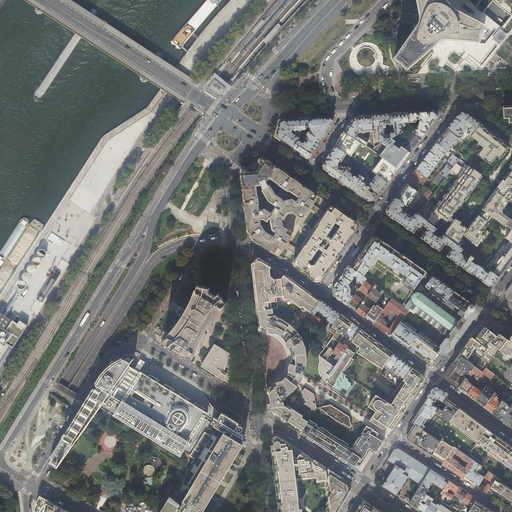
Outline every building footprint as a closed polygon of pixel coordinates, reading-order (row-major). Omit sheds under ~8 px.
[(206,0),(170,41),(179,49),(221,0),(206,0)] [(483,26),(486,21),(479,18),(452,7),(446,0),(416,0),(417,8),(418,11),(419,14),(419,17),(419,20),(418,23),(411,33),(402,46),(396,54),(394,58),(397,60),(398,61),(401,63),(403,66),(404,66),(406,69),(432,48),(438,42),(442,40),(445,40),(464,41),(479,43),(480,31),(483,26)] [(496,53),(500,48),(510,35),(509,34),(502,28),(494,22),(482,13),(484,11),(485,10),(491,1),(492,0),(446,0),(452,7),(479,18),(486,21),(483,26),(490,30),(491,31),(494,28),(496,30),(485,43),(483,43),(479,43),(464,41),(464,45),(464,51),(463,52),(461,54),(461,55),(463,57),(465,58),(455,72),(460,71),(468,71),(474,70),(477,66),(482,70),(491,59),(496,53)] [(511,0),(503,0),(502,0),(492,0),(491,1),(511,17),(511,15),(511,0)] [(399,14),(399,13),(398,11),(397,10),(396,9),(394,9),(393,9),(392,10),(391,11),(390,12),(390,14),(390,15),(391,16),(392,17),(393,18),(395,18),(396,17),(397,17),(398,15),(399,14)] [(405,12),(402,11),(400,20),(407,21),(411,22),(418,23),(419,20),(419,17),(419,14),(413,13),(408,13),(407,12),(405,12)] [(511,15),(511,17),(507,21),(504,25),(503,27),(502,28),(509,34),(510,35),(511,33),(511,32),(511,15)] [(480,31),(479,43),(483,43),(485,43),(496,30),(494,28),(491,31),(490,30),(483,26),(480,31)] [(511,36),(510,35),(500,48),(496,53),(511,66),(511,36)] [(446,64),(455,72),(465,58),(463,57),(461,55),(461,54),(463,52),(464,51),(464,45),(464,41),(445,40),(442,40),(438,42),(432,48),(432,49),(433,50),(433,51),(434,53),(433,55),(434,56),(432,58),(433,59),(429,65),(428,66),(428,67),(429,69),(430,70),(431,70),(432,70),(433,70),(434,70),(434,69),(438,64),(440,66),(442,67),(438,72),(438,73),(443,72),(448,72),(442,68),(444,65),(446,64)] [(493,61),(495,63),(504,53),(503,52),(504,52),(502,50),(500,48),(496,53),(491,59),(493,61)] [(218,74),(215,72),(212,75),(207,82),(211,85),(210,86),(215,90),(220,94),(221,93),(224,96),(229,89),(231,87),(232,85),(230,84),(229,83),(219,75),(218,74)] [(511,122),(511,105),(511,106),(503,106),(503,118),(508,118),(509,123),(511,122)] [(437,116),(434,111),(430,111),(415,112),(408,113),(409,122),(414,122),(416,119),(418,121),(419,119),(420,120),(419,122),(419,124),(413,131),(421,137),(428,128),(437,116)] [(462,112),(459,112),(452,121),(446,129),(458,138),(460,138),(460,137),(459,136),(460,135),(462,136),(463,135),(460,132),(462,130),(462,129),(461,128),(462,126),(463,130),(464,130),(465,129),(465,127),(466,127),(467,128),(467,130),(468,131),(467,133),(469,135),(464,141),(465,142),(471,136),(480,124),(474,119),(465,112),(462,112)] [(409,122),(408,113),(398,113),(389,114),(390,124),(391,133),(391,138),(402,132),(402,128),(409,128),(409,122)] [(391,138),(391,133),(385,134),(384,125),(390,124),(389,114),(380,114),(372,115),(373,127),(377,127),(378,145),(390,138),(391,138)] [(365,146),(368,142),(358,136),(358,134),(359,132),(361,132),(362,133),(364,133),(365,132),(373,131),(373,129),(373,127),(372,115),(363,116),(357,116),(352,119),(348,125),(344,132),(365,146)] [(314,130),(312,131),(311,133),(308,131),(306,134),(307,136),(306,138),(308,140),(307,142),(304,141),(303,142),(300,140),(300,139),(299,138),(296,143),(312,154),(316,148),(333,121),(331,118),(320,118),(311,119),(307,125),(309,126),(313,129),(314,130)] [(299,136),(299,137),(292,132),(293,129),(295,130),(298,130),(298,131),(299,131),(300,131),(301,130),(304,130),(306,127),(307,125),(311,119),(300,120),(299,120),(281,121),(280,124),(280,126),(279,128),(277,136),(285,142),(293,148),(296,143),(299,138),(301,135),(300,134),(299,135),(299,136)] [(486,128),(485,127),(480,124),(471,136),(483,145),(478,153),(490,162),(496,155),(501,158),(506,151),(506,150),(508,147),(504,144),(505,143),(503,141),(500,138),(498,137),(498,138),(487,130),(487,129),(486,128)] [(452,147),(458,138),(446,129),(441,137),(436,142),(447,150),(450,146),(452,147)] [(418,141),(421,137),(413,131),(412,131),(407,138),(415,145),(418,141)] [(391,177),(397,169),(372,150),(365,146),(344,132),(339,139),(335,146),(346,154),(363,165),(370,170),(376,175),(387,182),(391,177)] [(399,144),(397,143),(395,146),(393,144),(395,141),(390,138),(378,145),(374,147),(372,150),(397,169),(403,161),(410,152),(402,146),(399,149),(397,147),(399,144)] [(412,149),(415,145),(407,138),(401,146),(402,146),(410,152),(412,149)] [(440,159),(447,150),(436,142),(433,147),(430,151),(440,159)] [(310,157),(312,154),(296,143),(293,148),(301,153),(307,157),(310,157)] [(341,161),(346,154),(335,146),(328,157),(324,164),(325,170),(331,174),(339,180),(347,168),(345,166),(345,165),(343,164),(341,167),(339,165),(340,163),(338,162),(337,164),(335,163),(337,159),(341,161)] [(450,171),(452,168),(446,163),(440,159),(430,151),(426,156),(423,160),(433,169),(439,173),(445,177),(450,171)] [(452,168),(458,159),(453,154),(446,163),(452,168)] [(316,198),(317,196),(316,195),(316,194),(315,194),(310,190),(280,169),(279,168),(280,167),(265,157),(264,156),(263,156),(261,156),(259,157),(257,159),(257,161),(259,161),(259,165),(258,167),(257,169),(255,170),(254,170),(251,171),(246,168),(245,168),(244,168),(243,168),(242,169),(241,169),(241,170),(241,171),(244,202),(248,231),(253,240),(277,254),(278,254),(280,254),(281,253),(282,251),(282,252),(286,246),(293,234),(292,232),(292,231),(283,225),(282,221),(287,213),(292,213),(299,218),(300,218),(302,218),(303,218),(303,217),(305,216),(311,206),(315,200),(314,200),(316,198)] [(450,171),(459,177),(447,193),(446,192),(446,193),(440,201),(441,202),(433,211),(426,220),(433,226),(440,218),(446,223),(447,221),(450,218),(450,217),(452,215),(451,214),(454,211),(455,211),(455,210),(457,208),(457,207),(459,203),(460,203),(461,203),(463,200),(462,199),(465,195),(466,195),(469,192),(468,191),(471,187),(472,187),(475,184),(474,183),(476,182),(478,179),(481,176),(480,175),(480,174),(474,169),(473,170),(473,169),(471,168),(468,165),(467,166),(466,164),(465,165),(463,164),(461,163),(462,161),(458,159),(452,168),(450,171)] [(427,178),(433,169),(423,160),(419,165),(417,168),(416,169),(427,178)] [(475,218),(472,221),(473,222),(470,225),(469,226),(468,226),(466,229),(465,230),(462,228),(463,226),(460,224),(459,224),(458,223),(459,222),(455,219),(454,221),(451,224),(443,234),(457,245),(463,237),(475,246),(481,238),(483,239),(488,233),(485,231),(486,230),(484,228),(488,223),(487,221),(490,216),(505,226),(510,219),(511,216),(511,212),(507,208),(506,207),(504,206),(508,201),(510,203),(511,199),(511,160),(509,164),(511,166),(511,169),(511,171),(510,171),(506,176),(507,177),(504,181),(502,180),(500,183),(497,186),(499,187),(498,188),(496,191),(495,191),(492,194),(493,195),(490,199),(489,198),(487,201),(487,202),(485,205),(484,206),(484,205),(481,208),(482,209),(482,210),(479,213),(475,218)] [(381,191),(387,182),(376,175),(372,180),(375,182),(375,183),(374,184),(371,182),(370,183),(368,183),(368,186),(367,187),(366,188),(364,186),(365,184),(363,183),(363,181),(364,179),(365,180),(366,178),(360,174),(358,177),(357,177),(355,175),(355,174),(353,173),(352,174),(350,172),(350,170),(351,168),(349,166),(347,168),(339,180),(345,184),(353,190),(362,196),(369,200),(374,199),(381,191)] [(427,178),(416,169),(414,172),(413,173),(415,175),(417,177),(418,178),(416,180),(421,183),(421,184),(424,186),(426,187),(427,185),(424,182),(427,178)] [(445,177),(439,173),(432,181),(438,186),(445,177)] [(420,185),(421,183),(416,180),(414,179),(411,176),(408,180),(406,183),(413,188),(416,184),(417,185),(418,184),(420,185)] [(408,204),(417,191),(413,188),(406,183),(400,190),(395,197),(404,204),(407,206),(408,205),(408,204)] [(81,219),(91,193),(78,187),(76,194),(69,192),(65,203),(68,205),(65,212),(69,214),(68,217),(75,220),(76,217),(81,219)] [(433,193),(428,189),(423,195),(428,199),(433,193)] [(428,199),(423,195),(412,210),(415,212),(417,214),(428,199)] [(463,254),(462,255),(461,253),(463,250),(457,245),(443,234),(442,236),(438,237),(437,236),(438,235),(437,234),(436,234),(436,235),(434,235),(434,232),(436,229),(433,226),(426,220),(417,214),(415,212),(412,217),(411,217),(402,210),(401,208),(404,204),(395,197),(391,202),(387,208),(388,214),(393,218),(402,224),(412,231),(414,232),(420,224),(422,224),(426,227),(426,229),(421,237),(430,244),(440,250),(444,244),(446,244),(447,244),(451,248),(451,250),(447,256),(455,261),(463,267),(468,260),(463,256),(464,255),(463,254)] [(304,244),(298,254),(295,260),(294,261),(293,263),(293,264),(293,265),(294,265),(314,281),(320,279),(328,268),(350,236),(356,227),(354,221),(344,214),(333,206),(332,206),(331,206),(330,206),(329,206),(329,207),(327,209),(323,214),(317,224),(318,224),(305,245),(304,244)] [(416,285),(426,271),(404,256),(395,250),(377,238),(376,237),(371,237),(351,267),(366,278),(375,285),(376,286),(380,289),(383,291),(402,305),(404,302),(416,285)] [(511,258),(511,242),(509,241),(488,269),(490,270),(498,277),(511,259),(511,258)] [(493,284),(498,277),(490,270),(487,273),(483,270),(483,269),(481,268),(482,267),(485,269),(486,267),(479,262),(476,265),(471,261),(472,259),(474,260),(474,259),(471,256),(468,260),(463,267),(476,276),(489,285),(493,284)] [(270,267),(272,266),(259,258),(252,264),(253,278),(254,287),(256,304),(257,310),(272,309),(277,308),(276,297),(283,296),(283,299),(289,299),(295,303),(292,307),(292,306),(291,306),(298,312),(302,306),(305,308),(310,311),(306,316),(307,317),(318,301),(313,297),(310,295),(311,294),(289,278),(287,280),(283,277),(281,280),(274,280),(270,277),(270,270),(271,268),(270,267)] [(365,280),(366,278),(351,267),(348,265),(344,271),(336,283),(332,289),(334,295),(347,305),(355,294),(358,289),(356,288),(352,295),(351,294),(350,291),(349,288),(351,288),(350,283),(353,278),(354,278),(354,276),(355,276),(356,280),(362,284),(365,280)] [(444,284),(432,276),(426,285),(432,290),(435,285),(438,287),(437,289),(438,290),(439,291),(440,290),(441,290),(442,290),(445,292),(446,292),(442,298),(446,301),(453,291),(444,284)] [(373,287),(365,280),(362,284),(359,289),(367,295),(373,287)] [(423,286),(421,285),(416,291),(414,292),(413,292),(411,296),(411,298),(406,304),(404,302),(402,305),(409,310),(414,313),(416,312),(417,312),(416,314),(419,316),(420,315),(421,316),(422,316),(421,317),(424,320),(425,319),(427,320),(426,321),(429,324),(430,323),(431,323),(432,324),(431,325),(434,327),(435,327),(436,326),(436,327),(437,328),(436,329),(440,331),(441,330),(442,331),(441,332),(444,335),(445,334),(447,335),(446,337),(450,341),(455,335),(463,324),(469,315),(474,308),(474,305),(465,299),(453,291),(446,301),(442,298),(440,296),(437,294),(432,290),(426,285),(424,284),(423,286)] [(180,320),(181,320),(178,325),(177,325),(177,326),(174,331),(173,330),(172,331),(169,336),(168,336),(167,336),(163,340),(165,339),(169,344),(167,345),(168,346),(170,344),(173,348),(171,349),(174,347),(180,351),(180,355),(181,352),(186,354),(185,356),(186,356),(186,354),(192,355),(192,358),(193,353),(194,352),(193,351),(192,351),(196,345),(197,345),(195,344),(199,338),(202,340),(203,340),(204,339),(206,335),(206,334),(206,333),(203,332),(203,331),(199,329),(205,321),(208,323),(209,323),(208,322),(211,317),(212,317),(213,317),(212,316),(215,311),(216,311),(217,312),(217,311),(216,311),(220,305),(220,306),(221,306),(222,306),(222,305),(227,302),(227,301),(224,303),(221,298),(223,297),(222,296),(220,298),(217,294),(219,292),(216,295),(215,295),(214,294),(209,291),(210,287),(209,287),(209,289),(204,288),(204,286),(203,288),(197,287),(198,285),(197,285),(196,290),(196,291),(197,291),(197,292),(198,292),(194,298),(193,298),(194,299),(191,304),(190,305),(191,305),(187,310),(186,311),(187,311),(190,313),(185,322),(181,319),(180,320)] [(376,286),(375,285),(373,287),(367,295),(375,301),(383,291),(380,289),(379,291),(377,290),(375,288),(376,286)] [(16,310),(21,303),(6,293),(1,300),(16,310)] [(363,300),(355,294),(347,305),(349,306),(355,311),(363,300)] [(384,332),(389,336),(391,335),(401,321),(409,310),(391,297),(383,309),(374,322),(373,324),(384,332)] [(366,299),(365,298),(363,300),(355,311),(359,314),(364,317),(365,316),(371,308),(369,307),(368,308),(363,304),(365,302),(366,299)] [(307,317),(327,331),(329,329),(333,324),(340,314),(320,299),(318,301),(307,317)] [(379,306),(378,308),(375,306),(373,305),(371,308),(365,316),(371,320),(374,322),(383,309),(379,306)] [(185,322),(190,313),(187,311),(186,312),(179,308),(175,314),(180,318),(182,319),(181,319),(185,322)] [(297,331),(294,334),(290,329),(288,326),(289,324),(282,320),(276,317),(275,316),(273,316),(272,316),(269,316),(269,313),(271,313),(273,312),(272,309),(257,310),(257,313),(259,323),(259,326),(259,327),(262,327),(262,329),(263,330),(268,331),(273,332),(278,334),(282,337),(283,339),(284,340),(287,343),(289,347),(291,352),(292,357),(291,364),(289,371),(288,373),(288,374),(285,377),(282,381),(277,384),(269,387),(269,390),(266,391),(269,412),(270,413),(272,413),(279,417),(282,419),(282,421),(283,421),(285,421),(295,427),(301,431),(307,421),(301,417),(302,415),(288,406),(287,407),(285,406),(284,406),(283,402),(282,402),(280,402),(279,399),(280,398),(281,398),(281,397),(282,397),(283,397),(284,397),(285,395),(286,395),(287,395),(290,393),(295,389),(298,384),(296,382),(297,379),(298,377),(300,373),(303,375),(305,371),(305,370),(306,365),(306,358),(305,351),(304,344),(301,338),(297,331)] [(353,323),(340,314),(333,324),(345,333),(353,323)] [(497,335),(503,325),(497,321),(490,316),(487,317),(485,320),(482,324),(485,326),(488,329),(490,326),(491,327),(492,326),(494,328),(495,328),(494,329),(496,330),(494,333),(497,335)] [(205,321),(199,329),(203,331),(208,323),(205,321)] [(405,322),(404,324),(401,321),(391,335),(393,337),(399,341),(411,326),(405,322)] [(354,338),(360,329),(353,323),(345,333),(344,335),(346,337),(345,338),(346,339),(347,338),(350,340),(352,337),(354,338)] [(294,334),(297,331),(292,327),(289,324),(288,326),(290,329),(294,334)] [(344,335),(345,333),(333,324),(329,329),(334,333),(332,337),(339,342),(344,335)] [(503,325),(497,335),(494,333),(488,329),(485,326),(482,330),(479,328),(475,333),(472,337),(487,348),(481,357),(474,365),(483,372),(486,368),(494,356),(511,333),(511,331),(508,329),(503,325)] [(416,330),(411,326),(399,341),(405,346),(408,348),(418,334),(415,332),(416,330)] [(377,348),(380,344),(360,329),(354,338),(352,341),(360,347),(357,352),(382,368),(385,364),(390,357),(377,348)] [(420,331),(419,332),(437,345),(436,346),(438,348),(440,345),(420,331)] [(437,345),(419,332),(418,334),(408,348),(411,350),(414,353),(425,361),(426,360),(432,365),(436,360),(444,349),(440,345),(438,348),(436,346),(437,345)] [(511,332),(511,333),(494,356),(509,367),(511,362),(511,332)] [(333,351),(339,342),(332,337),(328,342),(327,345),(329,346),(321,357),(320,356),(320,354),(320,353),(319,354),(318,356),(319,360),(319,365),(318,369),(319,371),(321,376),(325,380),(329,383),(333,382),(343,366),(338,361),(336,364),(328,358),(333,351)] [(446,337),(440,345),(444,349),(446,346),(450,341),(446,337)] [(481,357),(487,348),(472,337),(468,342),(465,346),(481,357)] [(339,342),(333,351),(337,354),(336,356),(340,358),(347,348),(348,346),(345,344),(344,345),(339,342)] [(390,357),(392,353),(380,344),(377,348),(390,357)] [(228,383),(229,382),(235,373),(235,372),(235,370),(230,367),(232,365),(227,361),(230,355),(224,351),(225,350),(223,349),(222,349),(221,350),(215,346),(203,364),(215,372),(213,374),(213,375),(213,376),(215,377),(225,383),(226,383),(227,383),(228,383)] [(474,365),(481,357),(465,346),(463,349),(456,358),(452,363),(468,374),(469,373),(474,365)] [(354,353),(347,348),(340,358),(338,361),(343,366),(333,382),(348,392),(352,386),(349,385),(350,383),(347,380),(348,379),(344,376),(345,374),(342,371),(344,369),(345,368),(347,367),(348,366),(350,364),(350,363),(352,362),(353,359),(351,357),(354,353)] [(412,368),(392,353),(390,357),(385,364),(404,379),(412,368)] [(95,389),(92,396),(87,403),(79,416),(71,429),(67,435),(66,435),(64,439),(65,439),(62,443),(55,456),(53,459),(53,458),(50,462),(57,467),(57,468),(100,407),(114,416),(117,411),(168,442),(166,444),(167,445),(168,442),(184,451),(188,445),(190,442),(208,412),(206,411),(205,411),(206,409),(199,404),(196,403),(195,405),(190,402),(191,400),(184,395),(181,393),(180,396),(173,392),(174,390),(172,388),(165,384),(164,386),(159,383),(160,381),(150,375),(149,377),(140,372),(140,373),(139,372),(141,369),(138,368),(137,367),(135,370),(129,366),(133,359),(134,359),(133,358),(130,363),(124,359),(124,360),(122,359),(119,360),(115,362),(113,363),(112,364),(110,365),(108,366),(106,369),(101,373),(100,376),(97,379),(94,385),(97,387),(95,389)] [(444,374),(445,378),(458,388),(465,378),(468,374),(452,363),(448,369),(444,374)] [(477,379),(483,372),(474,365),(469,373),(471,374),(473,373),(474,372),(476,374),(476,375),(475,377),(477,379)] [(423,376),(412,368),(404,379),(388,400),(404,410),(407,405),(419,387),(420,386),(418,385),(418,384),(420,381),(422,381),(424,378),(423,376)] [(491,379),(494,374),(486,368),(477,379),(475,382),(478,385),(484,377),(482,375),(483,373),(491,379)] [(468,381),(467,379),(465,378),(458,388),(464,392),(466,394),(473,385),(474,383),(473,382),(471,384),(468,381)] [(0,385),(4,389),(9,382),(4,379),(0,385)] [(346,395),(348,392),(333,382),(329,383),(328,385),(330,387),(332,385),(333,386),(331,389),(344,397),(343,398),(345,399),(346,398),(345,397),(345,398),(344,398),(345,397),(343,397),(344,396),(346,395)] [(481,390),(480,391),(473,385),(466,394),(471,397),(475,400),(476,399),(482,390),(481,390)] [(494,392),(486,386),(484,388),(483,389),(482,390),(476,399),(480,402),(484,405),(494,392)] [(448,394),(438,387),(434,388),(426,400),(423,404),(435,411),(440,405),(435,401),(437,398),(443,402),(446,398),(448,394)] [(314,399),(313,394),(312,393),(304,388),(302,392),(302,394),(305,396),(305,397),(304,398),(305,403),(306,403),(307,405),(314,410),(317,408),(316,404),(312,402),(314,399)] [(500,390),(497,388),(494,392),(484,405),(483,407),(488,410),(492,413),(493,412),(500,402),(497,400),(498,399),(495,397),(500,390)] [(388,400),(387,401),(376,394),(371,400),(369,405),(376,410),(372,416),(378,420),(380,418),(383,421),(383,422),(384,423),(392,429),(397,422),(404,410),(388,400)] [(459,408),(446,398),(443,402),(440,405),(435,411),(433,415),(428,423),(425,426),(423,429),(415,425),(411,432),(406,439),(409,440),(425,451),(432,454),(442,438),(439,436),(459,408)] [(510,406),(502,399),(500,402),(493,412),(497,415),(501,418),(510,406)] [(511,421),(511,403),(510,406),(501,418),(500,419),(503,421),(509,426),(511,421)] [(433,415),(435,411),(423,404),(421,408),(418,412),(428,418),(430,414),(433,415)] [(351,425),(349,417),(346,414),(332,406),(330,405),(317,408),(320,409),(350,428),(351,426),(351,425)] [(487,428),(459,408),(439,436),(442,438),(432,454),(436,457),(443,462),(448,455),(450,452),(454,446),(465,454),(468,456),(487,428)] [(423,424),(428,418),(418,412),(419,413),(417,415),(416,416),(415,417),(414,419),(415,420),(413,424),(415,425),(423,429),(425,426),(423,424)] [(236,426),(238,423),(234,422),(231,420),(228,419),(225,417),(221,414),(218,419),(214,424),(213,426),(243,444),(243,443),(243,437),(242,436),(243,435),(244,435),(242,434),(238,431),(238,430),(238,431),(239,431),(240,431),(241,430),(242,429),(242,428),(242,427),(242,426),(241,426),(240,425),(239,425),(238,425),(237,426),(236,426)] [(378,420),(372,416),(370,420),(381,427),(384,423),(383,422),(383,421),(380,418),(378,420)] [(350,448),(348,444),(322,428),(318,427),(317,425),(309,419),(307,421),(301,431),(300,432),(311,440),(328,451),(334,454),(355,468),(358,464),(357,463),(358,460),(360,461),(367,449),(369,447),(376,451),(377,450),(378,448),(379,449),(381,447),(382,444),(384,442),(375,436),(378,433),(371,429),(366,426),(362,433),(361,434),(362,436),(360,438),(360,439),(359,438),(352,447),(351,447),(350,448)] [(243,444),(213,426),(208,434),(194,458),(173,494),(183,500),(202,511),(207,505),(212,495),(214,493),(219,484),(222,479),(225,474),(227,471),(228,468),(234,459),(236,455),(239,451),(241,447),(243,444)] [(511,466),(511,447),(487,428),(468,456),(475,461),(482,466),(487,469),(489,471),(498,477),(502,480),(511,466)] [(208,434),(204,432),(190,456),(194,458),(208,434)] [(325,467),(308,456),(276,436),(274,436),(273,436),(272,438),(272,439),(273,451),(277,481),(279,499),(280,511),(301,511),(301,509),(301,508),(297,509),(296,500),(295,499),(295,493),(295,490),(294,489),(294,488),(293,481),(294,481),(293,479),(316,476),(317,481),(327,480),(325,467)] [(462,458),(465,454),(454,446),(450,452),(452,453),(453,453),(460,458),(457,462),(448,455),(442,464),(446,467),(453,471),(459,462),(462,458)] [(420,484),(430,469),(421,463),(406,453),(398,448),(394,449),(388,459),(396,465),(388,477),(383,485),(388,489),(396,494),(408,476),(420,484)] [(465,476),(475,461),(468,456),(465,454),(462,458),(469,462),(465,468),(462,466),(463,464),(459,462),(453,471),(457,474),(463,478),(465,476)] [(143,465),(144,468),(143,468),(143,470),(143,473),(144,475),(146,476),(148,477),(151,477),(153,476),(154,475),(156,474),(157,473),(159,472),(160,471),(160,469),(161,467),(161,466),(161,465),(161,463),(161,461),(160,458),(158,457),(156,457),(155,458),(155,457),(153,456),(152,456),(151,456),(150,457),(150,458),(148,459),(147,459),(146,460),(145,461),(144,463),(144,464),(143,465)] [(482,466),(475,461),(465,476),(471,480),(479,485),(484,477),(478,473),(482,466)] [(511,466),(502,480),(511,486),(511,466)] [(345,483),(347,481),(327,469),(330,489),(327,493),(329,504),(325,508),(325,509),(325,510),(329,511),(338,511),(348,496),(350,492),(343,488),(345,483)] [(442,477),(430,469),(420,484),(427,488),(432,482),(443,489),(449,481),(442,477)] [(165,499),(167,498),(181,475),(181,474),(181,473),(180,472),(179,471),(177,471),(175,472),(175,474),(175,475),(174,476),(175,477),(172,477),(170,478),(167,479),(166,480),(164,482),(162,484),(161,487),(160,490),(161,493),(162,495),(163,498),(164,499),(165,499)] [(490,488),(498,477),(489,471),(487,472),(484,477),(491,482),(489,484),(488,484),(483,491),(486,492),(490,488)] [(511,502),(511,500),(511,486),(502,480),(498,477),(490,488),(496,493),(511,502)] [(453,484),(449,481),(443,489),(441,493),(442,494),(436,503),(440,505),(443,499),(445,501),(448,502),(453,495),(451,494),(451,492),(453,490),(455,492),(458,487),(453,484)] [(426,494),(429,489),(427,488),(420,484),(410,500),(405,497),(404,499),(417,507),(426,494)] [(461,503),(466,495),(462,492),(459,490),(461,489),(458,487),(455,492),(454,494),(459,497),(457,501),(461,503)] [(475,500),(476,498),(472,496),(467,493),(461,503),(462,503),(463,502),(471,507),(475,500)] [(424,511),(431,502),(433,499),(426,494),(417,507),(419,509),(423,511),(424,511)] [(184,511),(168,502),(171,497),(170,496),(160,511),(184,511)] [(66,511),(40,497),(39,500),(38,503),(36,508),(35,511),(66,511)] [(202,511),(183,500),(180,507),(178,507),(179,506),(176,504),(171,497),(168,502),(184,511),(202,511)] [(445,501),(443,499),(440,505),(438,508),(435,511),(442,511),(446,506),(444,504),(445,501)] [(493,511),(485,507),(475,500),(471,507),(469,509),(467,511),(493,511)] [(125,511),(152,511),(154,510),(143,503),(140,508),(129,502),(124,511),(125,511)] [(369,511),(370,511),(365,508),(368,505),(362,502),(355,511),(369,511)] [(433,505),(434,503),(431,502),(424,511),(435,511),(438,508),(433,505)]
